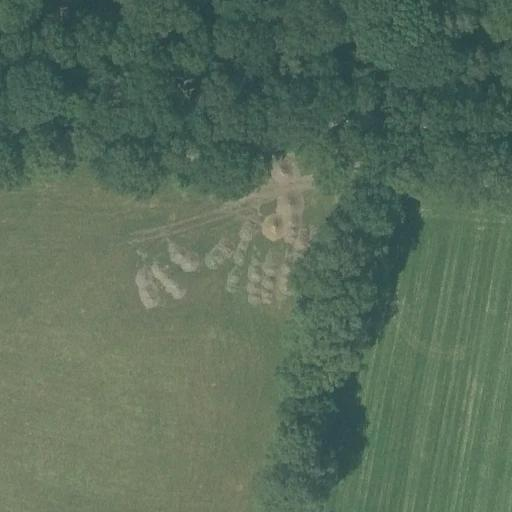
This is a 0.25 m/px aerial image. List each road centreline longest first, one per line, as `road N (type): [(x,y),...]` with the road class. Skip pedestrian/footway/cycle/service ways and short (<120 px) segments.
road 1 (track): [(0,106),(511,127)]
road 2 (track): [(123,0),(183,46),(213,117)]
